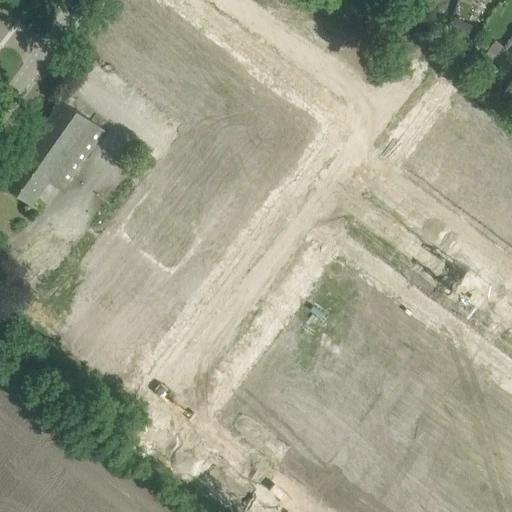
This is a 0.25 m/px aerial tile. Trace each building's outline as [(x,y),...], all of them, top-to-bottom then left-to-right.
[(36,0),(22,0),(2,23),(11,31),(38,1),(36,0)] [(267,43),(186,146),(216,169),(297,66),(267,43)] [(2,184),(31,204),(49,179),(62,188),(104,129),(62,99),(2,184)] [(169,268),(199,229),(149,191),(119,230),(169,268)] [(29,251),(56,272),(74,247),(47,227),(29,251)] [(33,276),(36,271),(15,256),(6,267),(40,292),(45,285),(33,276)]
